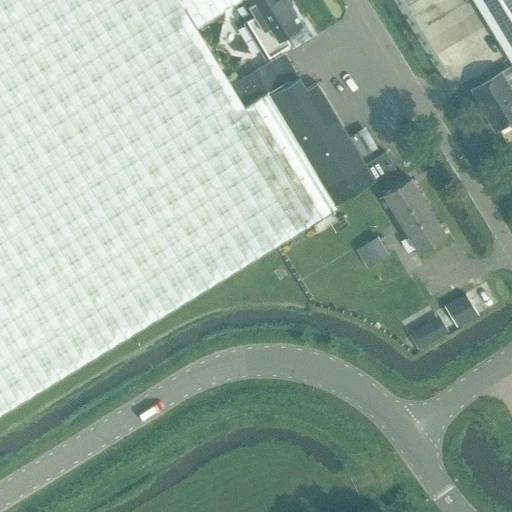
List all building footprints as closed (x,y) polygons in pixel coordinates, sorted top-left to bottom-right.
[(0,0),(0,103),(168,0),(0,0)] [(193,27),(238,0),(168,0),(0,103),(0,412),(269,248),(335,207),(334,206),(254,70),(229,85),(193,27)] [(282,36),(301,25),(285,0),(243,0),(247,6),(254,16),(243,22),(264,57),(286,44),(282,36)] [(511,0),(475,0),(511,60),(511,0)] [(394,170),(384,152),(364,164),(316,82),(305,88),(284,52),(254,70),(334,206),(394,170)] [(511,65),(474,89),(498,130),(511,121),(511,65)] [(400,223),(427,207),(409,178),(383,194),(400,223)] [(417,251),(444,234),(427,207),(400,223),(417,251)] [(335,220),(329,224),(335,233),(346,226),(340,215),(334,218),(335,220)] [(366,268),(386,256),(376,238),(355,250),(366,268)] [(464,293),(444,305),(457,327),(478,315),(464,293)] [(438,317),(429,322),(437,337),(446,332),(438,317)] [(429,322),(408,334),(417,349),(437,337),(429,322)]
